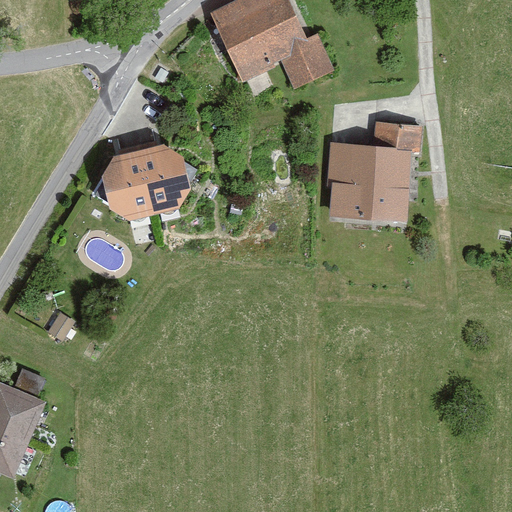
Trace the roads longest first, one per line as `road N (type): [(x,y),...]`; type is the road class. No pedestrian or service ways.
road 1 (unclassified): [(130,36),(120,75),(0,275)]
road 2 (tertiary): [(0,61),(130,36)]
